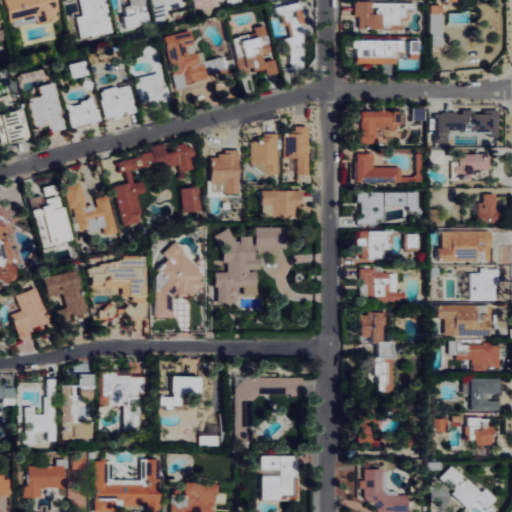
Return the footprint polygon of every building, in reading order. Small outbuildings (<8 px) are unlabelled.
[(1,0),(53,0),(56,11),(54,12),(56,19),(36,24),(34,15),(7,22),(1,0)] [(104,0),(112,32),(89,37),(89,36),(79,38),(74,17),(81,15),(77,0),(104,0)] [(144,0),(151,24),(128,30),(125,17),(127,16),(125,8),(131,7),(129,0),(144,0)] [(183,0),(185,6),(167,11),(168,15),(164,16),(165,22),(155,25),(149,1),(153,0),(183,0)] [(213,0),(214,3),(215,2),(216,7),(213,7),(206,9),(205,8),(197,10),(199,17),(189,20),(186,10),(189,9),(186,0),(213,0)] [(223,0),(237,0),(239,7),(225,10),(223,0)] [(338,1),(386,0),(386,1),(406,1),(406,4),(408,4),(408,9),(404,9),(404,19),(399,19),(399,29),(380,29),(380,28),(356,28),(356,16),(351,16),(351,17),(339,17),(339,5),(338,5),(338,1)] [(301,26),(301,47),(284,51),(280,39),(287,37),(284,25),(280,26),(278,16),(273,18),(271,8),(298,1),(304,25),(301,26)] [(426,4),(439,4),(439,44),(426,44),(426,4)] [(230,39),(253,33),(251,27),(262,25),(268,52),(260,55),(261,62),(272,59),(275,73),(265,75),(263,70),(237,76),(233,57),(235,56),(230,39)] [(160,37),(187,30),(191,44),(183,46),(185,55),(193,53),(196,66),(201,65),(200,62),(225,56),(228,70),(204,76),(205,79),(189,82),(182,84),(183,88),(173,91),(169,75),(171,75),(167,61),(166,61),(160,37)] [(354,38),(381,37),(381,38),(393,38),(393,62),(354,62),(354,38)] [(405,40),(413,40),(413,52),(414,58),(405,58),(405,53),(404,52),(405,40)] [(411,58),(420,58),(420,41),(411,40),(411,58)] [(70,64),(73,78),(89,74),(86,60),(70,64)] [(133,82),(159,76),(162,90),(167,89),(169,97),(138,105),(133,82)] [(28,101),(42,97),(39,87),(53,84),(64,130),(49,133),(48,125),(35,129),(28,101)] [(102,92),(116,89),(116,90),(128,88),(134,113),(119,117),(120,120),(113,121),(113,118),(105,120),(98,95),(103,94),(102,92)] [(93,100),(95,110),(98,110),(101,122),(72,129),(68,117),(70,116),(68,110),(66,111),(65,109),(81,105),(80,103),(93,100)] [(409,105),(421,105),(421,120),(409,120),(409,105)] [(357,134),(359,134),(358,126),(357,126),(357,110),(374,110),(374,109),(382,109),(382,110),(389,110),(389,109),(396,109),(396,125),(375,125),(375,142),(357,142),(357,134)] [(430,128),(430,119),(437,118),(437,111),(454,111),(454,112),(481,112),(481,109),(496,109),(496,134),(481,134),(481,130),(437,130),(437,128),(430,128)] [(0,115),(21,110),(28,139),(8,144),(8,142),(0,144),(0,115)] [(281,159),(281,136),(284,136),(284,134),(288,134),(288,132),(293,132),(293,128),(307,128),(307,177),(295,177),(295,159),(281,159)] [(248,142),(258,142),(258,139),(262,139),(262,135),(275,136),(275,176),(262,176),(250,169),(250,166),(248,165),(248,142)] [(181,143),(183,148),(189,146),(191,156),(186,157),(190,169),(175,173),(173,165),(163,168),(154,170),(153,167),(143,169),(139,167),(127,170),(130,183),(138,181),(142,193),(133,194),(138,214),(134,214),(136,222),(119,226),(110,186),(124,183),(121,171),(117,172),(114,163),(136,157),(138,156),(137,154),(146,152),(145,147),(159,143),(162,153),(170,151),(169,146),(181,143)] [(427,149),(441,149),(441,163),(427,163),(427,149)] [(209,158),(215,158),(215,154),(222,154),(222,150),(235,150),(235,193),(220,193),(220,192),(208,191),(208,184),(207,184),(209,158)] [(410,176),(413,173),(413,153),(418,153),(418,181),(353,181),(353,180),(352,180),(352,161),(354,161),(354,153),(370,153),(370,167),(398,167),(398,176),(410,176)] [(457,154),(486,153),(486,169),(468,169),(468,179),(448,179),(448,161),(457,161),(457,154)] [(402,182),(422,182),(423,164),(417,163),(416,177),(403,176),(402,182)] [(59,186),(76,182),(82,206),(89,204),(90,207),(93,207),(91,199),(103,196),(113,232),(100,236),(98,227),(75,233),(74,230),(69,232),(65,218),(71,216),(68,208),(65,209),(59,186)] [(176,188),(186,188),(185,188),(185,186),(191,186),(191,187),(195,187),(197,211),(178,213),(176,188)] [(258,191),(300,192),(300,205),(292,205),(292,217),(259,217),(259,206),(258,206),(258,191)] [(354,191),(414,191),(414,210),(405,210),(405,205),(381,205),(381,219),(374,219),(374,223),(354,223),(354,215),(358,215),(358,202),(354,202),(354,191)] [(481,193),(493,193),(493,214),(498,214),(498,222),(475,222),(475,214),(469,214),(469,202),(481,202),(481,193)] [(27,210),(44,205),(42,199),(54,196),(57,207),(59,207),(68,240),(49,244),(50,247),(38,249),(30,217),(29,217),(27,210)] [(0,218),(0,201),(13,209),(5,222),(0,218)] [(428,207),(437,207),(437,222),(428,222),(428,207)] [(0,236),(3,238),(8,254),(0,267),(0,225),(1,226),(0,227),(0,236)] [(251,227),(284,227),(284,248),(251,248),(251,227)] [(224,228),(230,238),(236,238),(236,236),(248,237),(248,244),(250,244),(250,249),(251,249),(251,258),(256,258),(256,285),(239,286),(239,296),(237,296),(235,305),(218,305),(218,303),(214,303),(214,288),(211,288),(210,272),(213,272),(213,260),(218,260),(219,254),(210,241),(212,239),(210,236),(224,228)] [(357,232),(359,232),(359,230),(392,230),(392,233),(388,233),(388,258),(365,259),(365,260),(359,260),(359,245),(354,245),(354,238),(357,238),(357,232)] [(438,231),(487,231),(487,245),(485,245),(485,259),(434,259),(434,248),(438,248),(438,231)] [(401,233),(417,232),(417,250),(401,250),(401,233)] [(170,293),(170,318),(151,318),(151,290),(153,290),(153,276),(155,273),(153,271),(163,260),(158,255),(171,242),(179,250),(177,252),(196,269),(194,272),(199,276),(195,280),(200,285),(188,297),(185,293),(180,298),(173,290),(170,293)] [(134,305),(134,301),(130,301),(130,295),(119,295),(119,287),(89,287),(89,283),(90,283),(90,276),(86,276),(86,272),(84,272),(84,269),(88,269),(88,267),(96,267),(96,264),(101,264),(101,263),(107,263),(107,262),(116,261),(116,260),(119,259),(119,256),(142,256),(142,275),(143,275),(144,295),(142,295),(142,300),(145,300),(145,305),(143,305),(143,314),(134,314),(131,318),(121,310),(126,304),(131,308),(134,305)] [(356,269),(360,269),(360,266),(366,266),(366,269),(370,268),(370,266),(379,266),(379,273),(386,273),(386,278),(370,278),(370,284),(385,284),(385,281),(392,281),(392,291),(401,291),(401,301),(372,301),(372,297),(363,297),(363,298),(356,298),(356,285),(359,285),(359,279),(356,279),(356,269)] [(458,273),(465,273),(465,272),(476,272),(476,267),(483,267),(483,269),(495,269),(495,277),(491,277),(491,299),(459,299),(458,273)] [(39,278),(72,270),(83,313),(70,317),(69,314),(65,316),(66,320),(54,326),(49,313),(63,307),(59,294),(43,297),(39,278)] [(12,295),(34,286),(47,320),(42,322),(44,325),(31,330),(32,332),(18,338),(8,314),(18,310),(12,295)] [(106,304),(109,307),(110,306),(113,309),(113,314),(108,318),(106,317),(105,319),(101,320),(99,322),(94,322),(94,316),(97,316),(97,312),(97,311),(98,311),(98,310),(99,310),(99,311),(103,308),(106,304)] [(433,305),(487,304),(487,335),(441,335),(441,318),(434,318),(433,305)] [(356,314),(364,314),(364,311),(382,311),(382,327),(380,327),(380,341),(368,341),(368,337),(358,337),(358,331),(357,331),(356,314)] [(374,342),(400,342),(400,350),(402,350),(402,359),(388,359),(388,357),(374,357),(374,342)] [(453,344),(479,344),(479,342),(488,342),(488,344),(496,344),(496,367),(482,367),(482,370),(469,370),(469,359),(453,359),(453,344)] [(256,395),(249,401),(249,441),(232,441),(231,389),(256,366),(256,378),(300,378),(300,394),(293,394),(293,397),(288,397),(288,395),(256,395)] [(97,372),(116,372),(116,374),(131,374),(131,376),(144,376),(144,404),(138,404),(138,433),(121,433),(121,405),(110,405),(110,407),(97,407),(97,372)] [(76,376),(91,376),(91,400),(75,400),(75,421),(90,421),(90,441),(59,441),(59,392),(63,392),(63,383),(76,383),(76,376)] [(166,377),(197,377),(197,394),(177,394),(177,412),(153,412),(153,398),(166,398),(166,377)] [(468,378),(496,378),(496,393),(479,393),(479,400),(496,400),(496,410),(468,410),(468,378)] [(0,388),(11,388),(11,405),(0,405),(0,388)] [(42,400),(55,400),(55,427),(48,427),(48,434),(34,434),(34,447),(22,447),(22,438),(24,438),(24,416),(42,416),(42,400)] [(360,406),(370,406),(370,419),(376,419),(376,427),(370,427),(370,436),(376,436),(376,443),(356,443),(356,432),(355,432),(355,414),(360,414),(360,406)] [(405,415),(420,415),(420,418),(416,418),(416,430),(404,430),(405,415)] [(429,416),(443,416),(443,425),(441,425),(441,430),(429,430),(429,416)] [(465,432),(473,432),(473,426),(489,426),(489,441),(486,441),(486,444),(475,444),(475,442),(465,442),(465,432)] [(195,433),(205,433),(205,431),(213,432),(212,436),(214,436),(214,446),(195,447),(195,433)] [(69,454),(82,454),(82,468),(79,468),(79,480),(70,480),(70,468),(69,468),(69,454)] [(257,456),(294,456),(294,498),(284,498),(285,500),(258,501),(258,470),(257,470),(257,456)] [(25,464),(53,464),(53,458),(61,458),(61,486),(44,486),(44,487),(39,487),(39,496),(20,496),(20,485),(25,485),(25,464)] [(92,461),(109,461),(109,479),(138,479),(137,458),(156,458),(156,511),(145,511),(145,505),(113,505),(113,511),(92,511),(92,461)] [(449,492),(453,489),(449,485),(448,486),(437,475),(448,464),(459,474),(455,478),(465,488),(469,484),(478,493),(482,489),(489,496),(490,495),(492,497),(482,506),(474,497),(464,507),(449,492)] [(383,487),(386,491),(394,491),(394,494),(405,494),(405,511),(376,511),(361,497),(361,488),(356,488),(356,480),(361,480),(361,469),(379,469),(379,470),(383,470),(383,487)] [(0,473),(2,473),(2,477),(8,477),(8,494),(0,494),(0,473)] [(184,481),(217,483),(216,492),(224,493),(224,502),(213,501),(213,510),(184,509),(183,511),(169,511),(170,494),(183,494),(184,481)]
